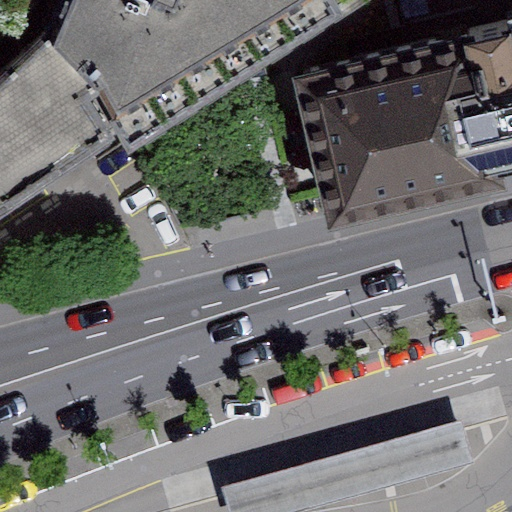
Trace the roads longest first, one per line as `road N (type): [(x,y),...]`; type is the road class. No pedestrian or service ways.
road 1 (primary): [(120,358),(511,246)]
road 2 (primary): [(0,426),(120,358)]
road 3 (primary): [(120,358),(0,371)]
